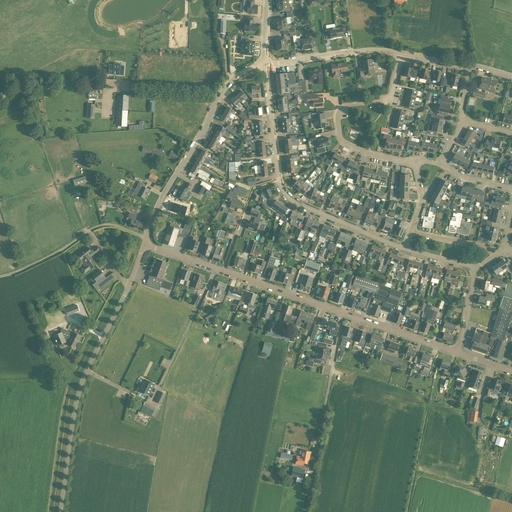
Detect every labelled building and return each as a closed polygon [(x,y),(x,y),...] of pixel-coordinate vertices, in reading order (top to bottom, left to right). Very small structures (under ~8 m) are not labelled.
[(256,14),(257,6),(253,6),(253,0),(246,0),(246,9),(247,9),(247,13),(256,14)] [(288,8),(287,4),(277,6),(278,12),(286,11),(286,14),(292,13),(291,8),(288,8)] [(291,23),(290,17),(293,17),(292,13),(286,14),(287,18),(285,18),(275,20),(276,25),(286,24),(291,23)] [(255,32),(255,24),(252,24),(252,18),(246,18),(246,24),(244,24),(244,31),(255,32)] [(217,20),(216,33),(224,33),(225,20),(217,20)] [(173,28),(173,47),(186,47),(187,28),(181,28),(181,22),(175,22),(175,28),(173,28)] [(341,26),(342,28),(335,29),(336,38),(343,37),(343,33),(345,32),(344,26),(341,26)] [(331,39),(330,39),(336,38),(335,29),(332,30),(332,28),(325,29),(326,40),(331,39)] [(308,39),(306,39),(307,49),(313,48),(312,41),(315,40),(314,34),(311,35),(310,35),(308,38),(308,39)] [(253,56),(254,42),(248,41),(248,37),(241,37),(241,41),(246,41),(245,55),(253,56)] [(283,52),(287,52),(286,44),(276,45),(276,46),(276,48),(277,51),(283,50),(283,52)] [(365,80),(364,75),(373,74),(372,60),(362,61),(363,68),(355,69),(356,81),(365,80)] [(336,73),(348,71),(346,63),(331,66),(332,73),(333,77),(337,77),(336,73)] [(109,66),(108,75),(123,77),(124,67),(109,66)] [(412,67),(405,66),(403,76),(410,78),(410,77),(415,78),(417,70),(412,69),(412,67)] [(309,76),(308,76),(309,81),(317,79),(318,84),(322,83),(321,79),(322,79),(321,69),(317,69),(317,70),(314,70),(314,71),(309,72),(309,76)] [(429,84),(431,75),(428,74),(429,70),(422,69),(419,79),(426,80),(426,83),(429,84)] [(442,73),(435,71),(433,80),(438,82),(437,86),(443,87),(445,77),(442,76),(442,73)] [(287,73),(275,74),(277,94),(294,92),(299,92),(299,87),(288,88),(288,84),(295,84),(295,83),(294,73),(287,74),(287,73)] [(460,76),(451,74),(449,85),(457,87),(460,76)] [(495,93),(498,81),(482,77),(479,89),(485,90),(485,93),(474,90),(472,95),(485,99),(486,93),(488,94),(489,91),(495,93)] [(299,92),(294,92),(294,96),(307,95),(305,82),(302,82),(302,86),(299,87),(299,92)] [(251,87),(251,89),(249,90),(247,88),(244,90),(252,99),(260,98),(260,93),(259,86),(251,87)] [(408,89),(406,95),(416,98),(417,92),(408,89)] [(248,98),(246,96),(242,91),(236,96),(241,101),(243,99),(245,101),(248,98)] [(278,99),(278,105),(286,105),(296,103),(295,101),(293,101),(293,103),(288,103),(287,94),(280,95),(279,95),(280,99),(278,99)] [(322,98),(317,99),(317,95),(307,96),(308,104),(313,103),(313,108),(323,107),(322,98)] [(406,95),(405,101),(415,103),(416,98),(406,95)] [(441,99),(440,105),(450,107),(450,105),(452,104),(451,102),(451,101),(447,100),(447,97),(441,95),(440,99),(441,99)] [(238,104),(241,101),(236,96),(231,101),(235,106),(238,109),(240,106),(238,104)] [(128,97),(118,97),(117,110),(127,111),(128,97)] [(413,109),(415,103),(405,101),(403,107),(413,109)] [(279,111),(281,111),(281,113),(288,112),(289,115),(291,115),(294,115),(294,111),(290,111),(290,109),(289,108),(289,106),(294,105),(294,106),(296,106),(296,103),(286,105),(278,105),(279,111)] [(87,118),(94,119),(95,109),(95,106),(88,105),(87,109),(87,118)] [(449,109),(450,107),(440,105),(438,111),(437,111),(437,114),(443,115),(444,112),(448,113),(449,112),(450,111),(449,109)] [(235,112),(233,110),(227,107),(224,114),(230,117),(231,114),(233,115),(235,112)] [(248,112),(248,119),(250,119),(262,118),(261,109),(255,109),(255,112),(248,112)] [(117,110),(116,124),(126,125),(127,111),(117,110)] [(396,110),(395,116),(404,118),(407,119),(410,119),(411,118),(407,117),(408,116),(405,116),(406,112),(396,110)] [(505,115),(503,122),(511,124),(511,123),(511,120),(511,110),(511,111),(511,116),(505,115)] [(233,119),(229,117),(230,117),(224,114),(220,120),(226,123),(229,125),(233,119)] [(323,114),(313,115),(314,122),(315,122),(316,129),(325,127),(323,114)] [(431,114),(430,121),(429,124),(433,125),(442,127),(443,124),(444,124),(444,122),(444,121),(437,119),(438,116),(431,114)] [(282,120),(283,126),(289,126),(292,125),(291,115),(289,115),(288,115),(289,119),(282,120)] [(403,124),(404,118),(395,116),(393,122),(403,124)] [(256,129),(263,128),(262,122),(255,122),(255,121),(252,121),(253,124),(251,124),(252,129),(256,129)] [(401,130),(403,124),(393,122),(392,128),(401,130)] [(429,124),(428,130),(427,134),(434,135),(435,132),(441,133),(442,133),(442,130),(442,129),(442,127),(433,125),(429,124)] [(224,131),(225,129),(227,130),(227,131),(235,135),(237,133),(226,126),(225,128),(220,126),(217,131),(228,137),(229,135),(227,134),(228,133),(224,131)] [(257,137),(257,136),(263,135),(263,128),(256,129),(256,132),(253,133),(254,137),(257,137)] [(480,137),(475,135),(476,133),(469,130),(467,134),(473,138),(480,141),(481,142),(483,135),(480,134),(480,137)] [(227,140),(228,137),(217,131),(214,136),(220,140),(222,137),(227,140)] [(471,142),(473,138),(467,134),(464,139),(471,142)] [(289,136),(289,139),(284,139),(285,147),(296,145),(295,140),(307,138),(306,135),(298,135),(297,135),(289,136)] [(384,149),(392,150),(394,140),(389,139),(390,136),(384,135),(383,141),(386,142),(384,149)] [(220,140),(214,136),(211,142),(221,147),(222,145),(218,143),(220,140)] [(415,142),(411,141),(412,138),(409,137),(406,150),(413,151),(415,142)] [(319,148),(329,145),(327,138),(317,141),(319,148)] [(399,141),(394,140),(392,150),(399,152),(401,145),(404,146),(405,140),(399,138),(399,141)] [(419,143),(415,142),(413,151),(420,153),(421,151),(423,138),(420,138),(419,143)] [(429,143),(425,142),(425,139),(423,138),(421,151),(427,152),(429,143)] [(501,140),(493,138),(492,141),(486,140),(484,148),(492,149),(492,147),(499,148),(501,140)] [(434,139),(433,144),(429,143),(427,152),(434,154),(437,140),(434,139)] [(475,145),(471,142),(464,139),(461,144),(468,148),(469,145),(471,146),(470,146),(473,148),(475,145)] [(220,149),(221,147),(211,142),(208,147),(213,150),(215,147),(217,148),(220,149)] [(253,143),(254,151),(265,149),(264,142),(258,143),(253,143)] [(297,153),(296,145),(285,147),(286,154),(297,153)] [(141,152),(164,158),(166,153),(143,146),(141,152)] [(458,155),(456,154),(457,153),(454,151),(451,157),(453,158),(452,161),(457,163),(463,153),(465,149),(460,147),(459,149),(460,150),(458,155)] [(252,158),(259,157),(266,157),(265,149),(254,151),(254,153),(251,153),(252,158)] [(203,150),(200,156),(209,161),(211,158),(207,156),(208,153),(203,150)] [(473,152),(470,151),(469,153),(465,159),(462,166),(467,169),(470,162),(468,161),(473,152)] [(169,157),(176,160),(179,155),(171,152),(169,157)] [(339,155),(334,153),(332,158),(328,156),(325,162),(330,165),(332,162),(335,163),(339,155)] [(465,159),(463,158),(465,154),(463,153),(457,163),(462,166),(465,159)] [(335,163),(338,165),(337,167),(342,169),(346,160),(344,159),(344,158),(339,155),(335,163)] [(202,164),(203,162),(207,164),(209,161),(200,156),(197,161),(202,164)] [(297,158),(293,158),(286,159),(287,166),(293,165),(293,161),(298,161),(297,158)] [(347,170),(350,171),(354,163),(349,161),(346,160),(342,169),(346,172),(347,170)] [(200,166),(202,164),(197,161),(194,166),(209,175),(211,172),(202,167),(200,166)] [(229,172),(235,172),(241,171),(240,162),(229,162),(229,172)] [(266,162),(260,162),(255,163),(255,166),(254,166),(254,170),(255,170),(267,169),(266,162)] [(359,165),(354,163),(350,171),(356,173),(359,165)] [(473,163),(472,163),(469,170),(471,170),(471,171),(477,172),(479,164),(473,163)] [(296,165),(293,165),(287,166),(288,174),(299,172),(299,169),(297,169),(296,165)] [(511,167),(507,165),(506,167),(505,167),(503,172),(511,176),(511,167)] [(207,178),(209,175),(194,166),(190,172),(196,175),(197,172),(207,178)] [(362,177),(368,178),(370,169),(364,168),(362,177)] [(257,177),(261,177),(268,176),(267,169),(255,170),(255,174),(256,174),(257,177)] [(369,184),(371,179),(374,180),(376,170),(370,169),(368,178),(366,184),(365,183),(364,188),(366,189),(368,184),(369,184)] [(374,180),(379,181),(382,172),(376,170),(374,180)] [(388,173),(382,172),(379,181),(385,182),(388,173)] [(151,174),(148,179),(155,183),(158,178),(151,174)] [(75,186),(78,185),(77,183),(85,180),(84,176),(73,180),(75,186)] [(300,177),(297,181),(292,186),(298,190),(302,185),(299,182),(302,179),(300,177)] [(442,179),(439,185),(447,189),(450,184),(442,179)] [(305,181),(302,185),(298,190),(304,195),(311,186),(305,181)] [(137,185),(141,188),(137,195),(144,199),(149,190),(145,188),(146,185),(139,182),(137,185)] [(182,200),(182,199),(183,201),(185,202),(187,201),(188,199),(187,198),(185,196),(192,185),(187,182),(184,188),(182,187),(177,197),(182,200)] [(196,192),(201,195),(206,188),(200,184),(196,192)] [(444,194),(447,189),(439,185),(436,190),(444,194)] [(239,195),(243,196),(246,189),(237,186),(236,188),(234,188),(233,192),(230,190),(228,194),(236,196),(237,195),(239,195)] [(455,197),(466,200),(469,188),(466,187),(466,188),(462,187),(461,192),(458,191),(455,197)] [(314,188),(312,192),(310,198),(317,201),(319,195),(315,194),(317,189),(314,188)] [(466,200),(471,201),(474,190),(471,189),(471,188),(469,188),(466,200)] [(269,189),(263,192),(260,193),(264,201),(261,202),(263,205),(267,202),(266,200),(267,199),(272,196),(269,189)] [(441,199),(444,194),(436,190),(433,195),(441,199)] [(474,199),(477,200),(480,190),(477,190),(477,191),(474,190),(471,201),(474,202),(474,199)] [(484,200),(483,200),(485,193),(482,192),(482,191),(480,190),(477,200),(477,202),(480,203),(479,206),(483,207),(484,200)] [(325,192),(323,197),(319,195),(317,201),(323,204),(328,193),(325,192)] [(237,197),(236,196),(228,194),(225,200),(231,202),(230,205),(238,209),(241,202),(236,200),(237,197)] [(328,206),(335,209),(339,198),(332,195),(328,206)] [(367,215),(364,222),(371,224),(373,218),(375,214),(371,213),(375,204),(372,203),(373,201),(373,200),(375,199),(377,196),(373,195),(371,199),(369,203),(367,208),(370,209),(367,215)] [(445,201),(441,199),(433,195),(430,201),(438,205),(437,209),(443,210),(445,201)] [(485,201),(485,204),(497,206),(502,207),(502,204),(504,205),(506,198),(502,197),(503,196),(501,196),(501,197),(497,196),(497,199),(492,198),(491,203),(485,201)] [(341,212),(344,206),(346,201),(339,198),(335,209),(341,212)] [(275,200),(275,201),(272,199),(267,202),(263,205),(266,209),(267,208),(269,209),(270,209),(276,214),(276,213),(282,205),(275,200)] [(390,208),(393,210),(396,204),(397,204),(403,205),(404,203),(392,201),(389,206),(391,206),(390,208)] [(351,202),(349,208),(346,214),(353,217),(355,210),(358,205),(351,202)] [(173,203),(171,211),(184,215),(187,208),(173,203)] [(503,211),(496,210),(497,206),(485,204),(484,207),(491,209),(491,211),(490,211),(490,215),(501,217),(503,211)] [(287,216),(284,214),(288,209),(282,205),(276,213),(276,214),(281,218),(280,219),(284,222),(287,216)] [(255,218),(254,220),(264,224),(266,221),(260,219),(262,214),(259,213),(260,211),(259,211),(260,208),(260,207),(258,206),(256,207),(255,209),(252,208),(249,215),(255,218)] [(222,212),(228,214),(224,223),(232,226),(236,216),(232,214),(233,211),(225,208),(223,207),(222,212)] [(361,208),(359,212),(355,210),(353,217),(359,219),(364,209),(361,208)] [(421,219),(423,219),(422,227),(430,228),(431,222),(433,222),(434,218),(436,209),(434,208),(430,208),(429,212),(432,213),(431,218),(422,216),(421,219)] [(379,215),(377,220),(373,218),(371,224),(378,227),(382,217),(384,218),(387,211),(383,209),(381,216),(379,215)] [(127,218),(131,220),(129,227),(141,231),(143,223),(135,220),(137,215),(129,212),(129,213),(126,212),(125,217),(127,218)] [(290,225),(293,226),(298,214),(292,212),(288,222),(290,223),(290,225)] [(300,227),(301,223),(304,217),(298,214),(293,226),(296,227),(297,225),(300,227)] [(457,227),(460,228),(461,220),(462,214),(459,214),(457,224),(450,223),(448,232),(456,233),(457,227)] [(501,217),(490,215),(489,218),(488,221),(493,222),(492,222),(500,224),(501,217)] [(387,218),(385,223),(382,229),(389,232),(392,225),(388,224),(390,219),(387,218)] [(438,218),(434,218),(433,222),(436,223),(435,229),(443,231),(444,222),(437,221),(438,218)] [(303,230),(309,232),(313,221),(308,219),(303,230)] [(404,222),(398,219),(395,226),(397,227),(394,234),(400,237),(403,230),(402,229),(404,222)] [(254,220),(253,223),(247,221),(245,228),(256,232),(258,224),(262,226),(262,225),(264,226),(264,224),(254,220)] [(464,220),(461,220),(460,228),(462,228),(461,234),(469,236),(470,227),(471,227),(472,224),(464,222),(464,220)] [(173,246),(176,237),(178,238),(179,236),(184,238),(185,234),(189,236),(193,223),(189,222),(189,223),(185,221),(183,229),(178,227),(179,225),(171,223),(169,227),(169,226),(163,243),(173,246)] [(314,235),(316,230),(319,223),(313,221),(309,232),(314,235)] [(285,222),(278,238),(281,239),(283,235),(285,236),(289,227),(287,226),(289,223),(285,222)] [(319,236),(325,238),(330,228),(324,225),(319,236)] [(499,231),(498,231),(499,229),(487,226),(486,229),(490,230),(489,234),(497,235),(497,234),(498,234),(499,231)] [(331,241),(333,237),(336,231),(330,228),(325,238),(331,241)] [(339,245),(341,241),(343,241),(346,235),(341,233),(336,243),(339,245)] [(488,243),(489,240),(496,242),(496,240),(497,237),(497,235),(489,234),(488,236),(485,236),(484,239),(483,238),(482,242),(488,243)] [(347,248),(349,244),(351,237),(346,235),(343,241),(341,245),(347,248)] [(199,242),(195,241),(196,238),(190,236),(187,246),(190,247),(189,249),(196,252),(199,242)] [(208,256),(210,252),(212,253),(214,247),(207,245),(210,239),(204,236),(201,246),(204,247),(202,251),(201,254),(208,256)] [(319,238),(316,237),(313,244),(310,252),(309,257),(313,259),(314,254),(313,253),(319,238)] [(257,242),(256,241),(250,239),(249,239),(247,244),(249,245),(247,253),(253,255),(253,254),(255,249),(257,242)] [(352,250),(357,252),(362,242),(356,239),(352,250)] [(363,255),(364,251),(367,244),(362,242),(357,252),(363,255)] [(265,249),(275,253),(277,248),(267,244),(265,249)] [(368,256),(375,259),(379,249),(372,246),(368,256)] [(77,257),(85,267),(80,270),(84,274),(88,271),(98,263),(93,257),(101,251),(97,247),(90,252),(88,248),(77,257)] [(219,262),(221,257),(223,249),(220,248),(217,255),(214,254),(212,260),(219,262)] [(341,258),(344,260),(349,250),(345,248),(341,258)] [(381,261),(383,257),(385,251),(379,249),(375,259),(377,260),(376,262),(377,265),(375,270),(380,271),(383,264),(379,263),(380,261),(381,261)] [(352,251),(349,250),(344,260),(345,260),(343,264),(346,265),(347,264),(352,251)] [(392,266),(394,262),(397,256),(390,253),(386,264),(392,266)] [(242,270),(244,265),(246,260),(236,256),(232,267),(242,270)] [(272,281),(276,271),(277,267),(274,265),(276,258),(270,256),(266,268),(270,269),(266,279),(272,281)] [(399,269),(401,265),(404,259),(397,256),(394,262),(398,264),(396,268),(399,269)] [(150,275),(146,285),(159,290),(160,287),(170,290),(172,284),(161,279),(167,263),(157,260),(152,273),(151,276),(150,275)] [(258,273),(260,268),(263,269),(266,262),(259,260),(257,265),(253,264),(250,271),(258,273)] [(320,265),(319,264),(306,260),(304,268),(317,273),(320,265)] [(408,260),(407,267),(406,271),(413,273),(415,262),(408,260)] [(502,271),(506,269),(508,272),(511,274),(511,268),(511,266),(509,262),(506,264),(503,260),(498,264),(502,271)] [(423,264),(415,262),(413,273),(420,275),(423,264)] [(492,268),(494,271),(491,273),(494,277),(493,279),(499,280),(498,277),(501,276),(499,273),(502,271),(498,264),(492,268)] [(429,272),(433,273),(435,267),(428,265),(425,276),(428,277),(429,272)] [(289,267),(287,274),(282,272),(279,282),(286,285),(288,280),(292,282),(296,270),(289,267)] [(440,275),(442,269),(435,267),(433,273),(432,278),(439,280),(440,275)] [(106,278),(100,270),(92,276),(96,282),(92,285),(97,291),(116,276),(113,272),(106,278)] [(184,270),(181,279),(179,284),(188,287),(190,281),(188,280),(190,272),(184,270)] [(447,270),(445,277),(444,281),(451,282),(453,272),(447,270)] [(461,274),(453,272),(451,282),(449,288),(454,289),(455,285),(457,286),(461,274)] [(196,274),(193,282),(192,282),(190,286),(199,289),(202,283),(201,283),(203,277),(196,274)] [(347,283),(345,287),(347,288),(351,289),(352,286),(355,276),(352,275),(350,274),(347,283)] [(329,284),(335,286),(338,276),(332,275),(329,284)] [(355,276),(352,286),(360,289),(373,293),(371,298),(374,299),(372,304),(374,304),(372,307),(389,313),(392,305),(397,307),(402,292),(390,288),(385,286),(355,276)] [(493,285),(503,287),(504,282),(505,282),(499,280),(493,279),(488,278),(487,282),(483,281),(482,289),(488,291),(492,291),(493,285)] [(226,285),(218,282),(217,285),(215,284),(212,291),(223,295),(226,285)] [(304,282),(303,285),(300,284),(298,289),(308,293),(310,287),(307,286),(308,284),(304,282)] [(507,283),(504,282),(503,287),(506,288),(504,292),(511,294),(511,286),(507,285),(507,283)] [(318,297),(326,299),(330,289),(321,286),(318,297)] [(234,287),(232,293),(231,297),(234,298),(236,294),(241,296),(243,290),(234,287)] [(342,305),(347,288),(345,287),(345,288),(341,287),(339,294),(336,293),(333,302),(342,305)] [(246,303),(248,303),(247,306),(249,307),(255,309),(256,306),(253,305),(256,295),(249,293),(246,303)] [(191,304),(196,306),(201,297),(196,294),(191,304)] [(486,294),(486,298),(480,297),(479,304),(486,306),(487,301),(492,302),(494,296),(486,294)] [(348,307),(354,309),(357,302),(357,300),(358,298),(351,295),(350,298),(348,302),(349,302),(348,307)] [(492,334),(491,334),(489,342),(491,342),(486,354),(503,360),(508,342),(511,343),(511,333),(511,298),(504,296),(492,334)] [(267,299),(265,306),(261,317),(267,319),(271,308),(274,309),(276,302),(267,299)] [(361,299),(360,303),(357,302),(354,309),(362,312),(365,305),(364,305),(366,301),(361,299)] [(76,304),(65,309),(67,315),(79,311),(76,304)] [(286,304),(285,305),(284,305),(282,312),(283,313),(281,320),(292,324),(295,316),(290,315),(292,307),(287,306),(287,305),(286,304)] [(427,304),(425,309),(424,314),(428,315),(426,322),(423,322),(422,325),(420,332),(427,334),(430,324),(433,325),(437,312),(431,310),(433,306),(427,304)] [(400,325),(403,315),(406,316),(407,315),(409,310),(409,308),(404,306),(402,311),(397,309),(396,313),(393,322),(400,325)] [(410,328),(411,328),(411,329),(412,329),(413,329),(416,330),(419,322),(417,322),(419,316),(423,317),(424,314),(425,309),(421,307),(420,310),(419,310),(417,317),(410,314),(409,319),(413,320),(410,328)] [(377,319),(377,317),(378,314),(379,314),(380,311),(373,308),(370,315),(374,316),(374,318),(377,319)] [(301,321),(304,323),(307,313),(300,311),(295,326),(299,327),(301,321)] [(309,330),(311,323),(314,315),(307,313),(304,323),(307,324),(305,329),(309,330)] [(326,330),(327,329),(330,321),(322,318),(321,322),(319,321),(317,325),(315,324),(310,337),(310,338),(314,340),(318,327),(326,330)] [(289,336),(273,332),(275,322),(269,321),(266,336),(284,340),(284,341),(288,342),(289,336)] [(338,327),(336,326),(337,323),(330,321),(327,329),(330,330),(329,334),(335,336),(337,330),(338,327)] [(442,328),(445,329),(442,339),(450,342),(453,335),(452,334),(453,331),(455,325),(445,321),(442,328)] [(353,334),(351,333),(352,329),(345,326),(343,335),(339,348),(345,350),(347,342),(350,343),(353,334)] [(472,341),(474,342),(472,349),(486,354),(491,342),(489,342),(491,334),(477,328),(472,341)] [(72,332),(72,333),(63,329),(60,330),(61,332),(53,336),(58,346),(65,343),(67,344),(67,345),(74,348),(77,340),(79,341),(81,338),(79,337),(80,335),(72,332)] [(359,331),(355,341),(359,343),(358,346),(363,348),(365,341),(363,340),(365,333),(359,331)] [(372,344),(374,345),(377,337),(372,335),(369,344),(366,343),(365,346),(370,348),(372,344)] [(383,338),(377,337),(374,345),(377,346),(375,350),(378,351),(383,338)] [(265,342),(262,353),(270,356),(274,344),(265,342)] [(318,349),(317,352),(327,354),(329,348),(324,347),(324,343),(317,342),(315,348),(318,349)] [(394,353),(395,351),(397,351),(399,345),(390,342),(387,351),(394,353)] [(418,357),(414,356),(416,351),(408,348),(406,354),(411,356),(409,361),(416,363),(418,357)] [(398,367),(401,359),(377,351),(374,359),(398,367)] [(306,361),(313,362),(320,364),(321,360),(326,361),(327,354),(317,352),(317,356),(314,356),(314,358),(307,357),(306,361)] [(428,354),(428,355),(423,353),(421,360),(427,362),(426,365),(425,365),(423,371),(421,371),(420,374),(427,377),(434,356),(428,354)] [(447,371),(448,370),(450,363),(442,360),(440,367),(445,369),(442,376),(448,378),(450,372),(447,371)] [(467,372),(464,371),(465,368),(457,365),(456,368),(455,368),(453,373),(457,375),(456,378),(457,378),(456,381),(459,382),(458,386),(456,385),(455,388),(458,389),(458,390),(461,391),(466,378),(465,378),(467,372)] [(473,370),(468,386),(478,390),(483,373),(473,370)] [(497,394),(498,391),(500,386),(499,385),(501,381),(493,378),(491,384),(489,389),(486,388),(484,395),(489,397),(490,392),(491,392),(496,394),(497,394)] [(144,380),(142,386),(140,385),(137,390),(149,395),(154,384),(144,380)] [(166,394),(160,392),(155,402),(161,404),(166,394)] [(471,398),(469,402),(473,403),(472,407),(477,408),(480,398),(475,396),(474,399),(471,398)] [(144,402),(139,412),(150,417),(151,416),(155,418),(159,410),(155,408),(155,407),(144,402)] [(469,410),(466,424),(466,425),(467,425),(475,427),(478,412),(469,410)] [(494,444),(502,447),(505,439),(497,436),(494,444)] [(308,464),(310,452),(302,451),(301,457),(297,456),(295,464),(302,465),(302,463),(308,464)] [(295,455),(281,452),(280,458),(291,461),(292,459),(294,460),(295,455)] [(292,467),(291,477),(302,479),(304,470),(292,467)]
